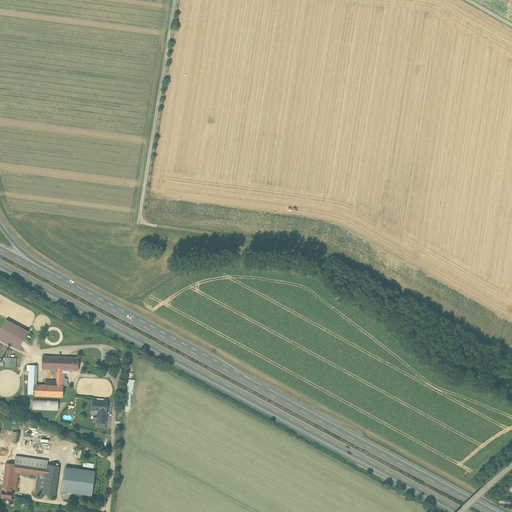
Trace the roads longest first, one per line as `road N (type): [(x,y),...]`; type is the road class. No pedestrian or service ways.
road 1 (motorway): [(0,263),(464,511)]
road 2 (motorway): [(493,511),(33,267)]
road 3 (track): [(511,355),(329,247),(156,225)]
road 4 (track): [(0,342),(25,353),(94,345),(118,353),(107,511)]
road 5 (track): [(176,0),(139,222),(156,225)]
road 6 (track): [(116,388),(100,340),(0,292)]
